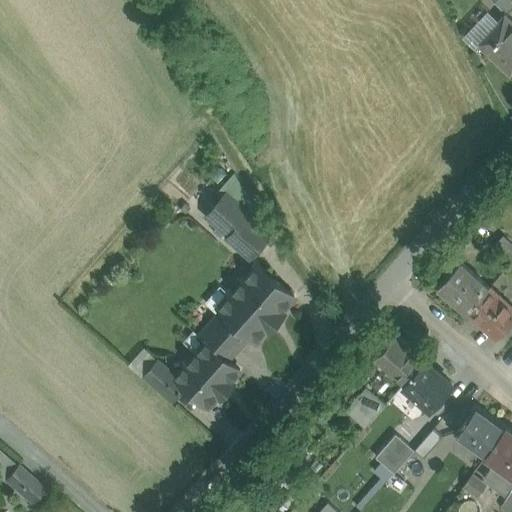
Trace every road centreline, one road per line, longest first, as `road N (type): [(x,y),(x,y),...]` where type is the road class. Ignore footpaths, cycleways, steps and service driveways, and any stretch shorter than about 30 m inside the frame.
road 1 (residential): [(389,279),(184,511)]
road 2 (residential): [(511,147),(389,279)]
road 3 (residential): [(389,279),(511,391)]
